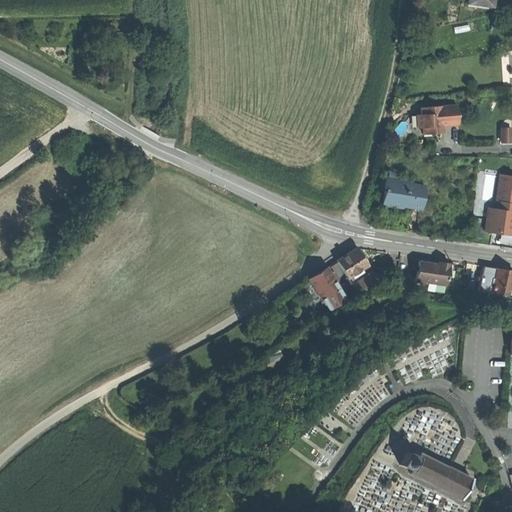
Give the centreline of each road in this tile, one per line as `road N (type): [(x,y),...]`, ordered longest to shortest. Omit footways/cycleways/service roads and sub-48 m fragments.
road 1 (residential): [(0,460),(35,430),(332,252),(345,233)]
road 2 (tertiary): [(0,60),(163,151),(345,233)]
road 3 (track): [(293,511),(319,494),(379,408),(404,391),(457,387),(478,402)]
road 4 (track): [(345,233),(399,72),(404,0)]
road 5 (track): [(101,391),(115,413),(213,472),(241,503),(266,511)]
road 6 (tertiary): [(345,233),(511,258)]
